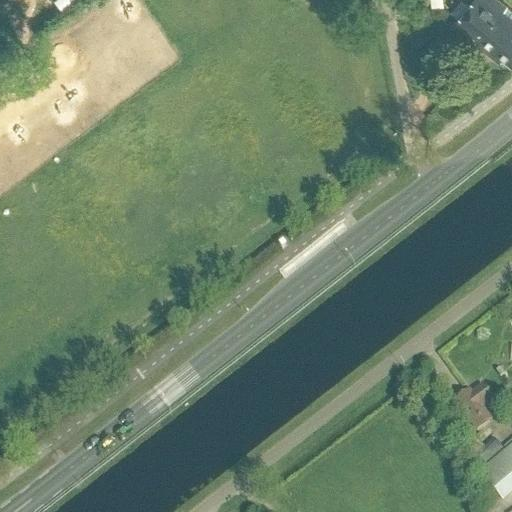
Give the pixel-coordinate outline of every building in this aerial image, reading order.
[(511,62),(511,10),(498,0),(470,0),(456,19),(479,37),(476,41),(499,59),(502,55),(511,62)] [(482,316),(501,320),(505,305),(486,300),(482,316)] [(511,364),(511,332),(507,325),(492,336),(511,364)] [(427,355),(416,364),(428,378),(439,369),(427,355)] [(468,394),(455,405),(473,427),(486,416),(481,411),(492,402),(481,389),(470,397),(468,394)] [(484,451),(474,460),(486,472),(496,464),(484,451)]
